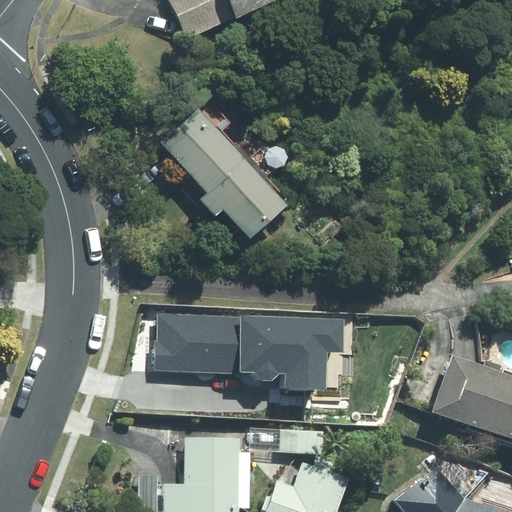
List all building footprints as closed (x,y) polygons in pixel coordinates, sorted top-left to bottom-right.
[(159,0),(181,47),(283,0),(159,0)] [(201,104),(152,149),(198,199),(186,210),(200,225),(211,215),(235,241),(273,206),(253,185),(283,157),(240,110),(221,127),(201,104)] [(45,283),(17,282),(16,315),(45,315),(45,283)] [(219,338),(185,320),(157,371),(241,417),(257,388),(267,393),(285,361),(225,327),(219,338)] [(511,387),(446,363),(425,420),(511,451),(511,387)] [(177,489),(160,488),(158,511),(230,511),(231,511),(232,511),(239,511),(242,457),(231,456),(232,445),(180,442),(177,489)] [(288,490),(272,485),(261,511),(327,511),(339,478),(297,464),(288,490)] [(426,470),(388,503),(394,511),(511,511),(511,508),(480,498),(476,510),(453,502),(426,470)] [(150,511),(153,481),(134,479),(130,511),(150,511)]
